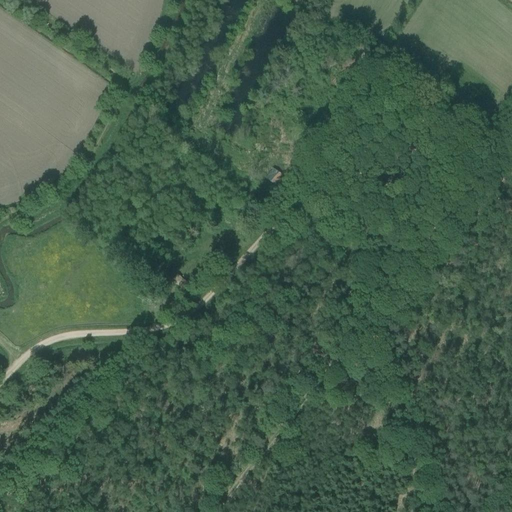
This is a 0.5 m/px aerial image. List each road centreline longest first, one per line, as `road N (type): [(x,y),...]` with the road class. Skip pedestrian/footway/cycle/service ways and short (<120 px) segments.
road 1 (track): [(20,364),(50,340),(156,329),(193,309),(278,222),(391,85),(502,161)]
road 2 (track): [(0,222),(31,214),(66,187),(128,83),(9,0)]
